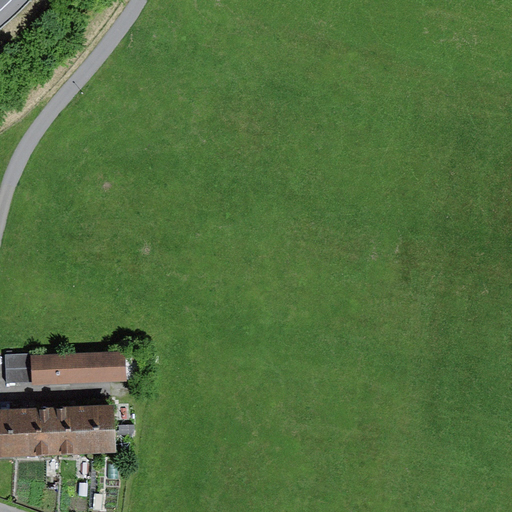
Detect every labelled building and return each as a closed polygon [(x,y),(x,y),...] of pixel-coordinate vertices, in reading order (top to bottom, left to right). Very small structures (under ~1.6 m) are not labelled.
[(30,354),(5,355),(6,382),(31,381),(30,354)] [(125,354),(31,356),(31,381),(31,384),(125,382),(125,354)] [(114,407),(83,409),(86,457),(117,455),(114,407)] [(86,457),(83,409),(53,410),(55,458),(86,457)] [(53,410),(23,411),(25,459),(55,458),(53,410)] [(23,411),(0,412),(0,459),(25,459),(23,411)]
